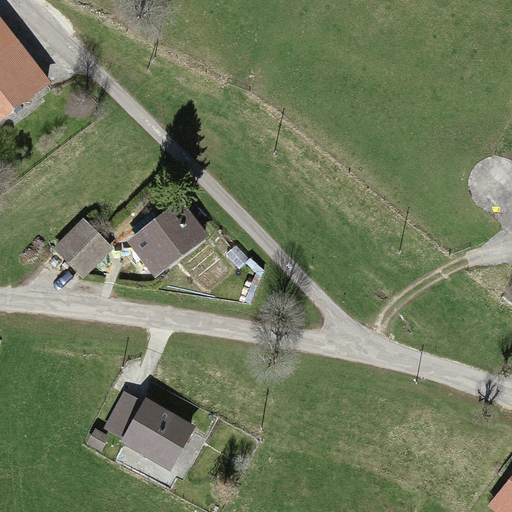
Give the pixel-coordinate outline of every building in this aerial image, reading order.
[(0,40),(0,115),(37,83),(0,40)] [(172,206),(128,241),(155,275),(199,239),(172,206)] [(77,223),(52,248),(82,278),(108,253),(77,223)] [(188,428),(139,402),(118,442),(167,468),(188,428)] [(511,511),(511,470),(485,504),(496,511),(511,511)]
